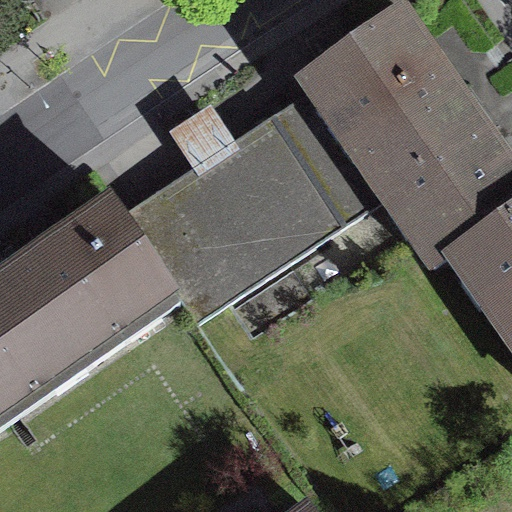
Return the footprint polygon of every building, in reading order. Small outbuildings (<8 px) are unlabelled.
[(326,113),(386,201),(433,267),(450,256),(511,212),(511,169),(468,107),(401,11),(302,80),(326,113)] [(155,196),(229,306),(386,201),(326,113),(289,138),(274,116),(155,196)] [(229,306),(155,196),(123,219),(172,289),(197,326),(229,306)] [(36,252),(97,341),(172,289),(123,219),(110,201),(36,252)] [(511,212),(450,256),(511,343),(511,212)] [(36,252),(0,277),(0,359),(23,392),(97,341),(36,252)] [(0,407),(23,392),(0,359),(0,407)]
